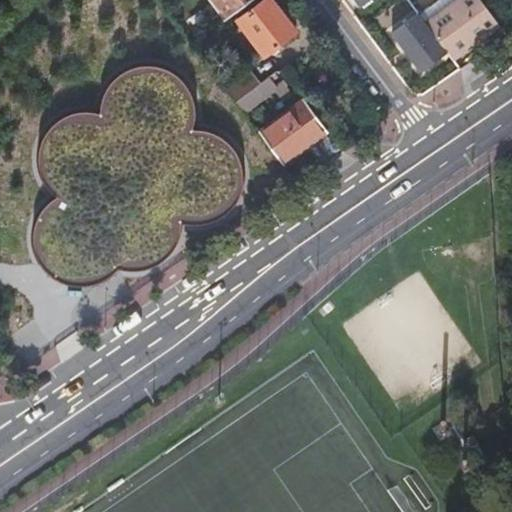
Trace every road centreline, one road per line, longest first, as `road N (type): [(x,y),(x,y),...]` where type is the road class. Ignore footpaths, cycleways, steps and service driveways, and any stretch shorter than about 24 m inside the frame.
road 1 (secondary): [(0,483),(511,118)]
road 2 (secondary): [(430,146),(0,437)]
road 3 (residential): [(318,0),(430,146)]
